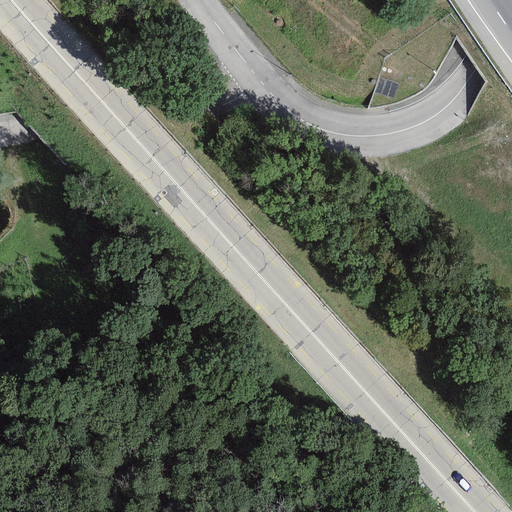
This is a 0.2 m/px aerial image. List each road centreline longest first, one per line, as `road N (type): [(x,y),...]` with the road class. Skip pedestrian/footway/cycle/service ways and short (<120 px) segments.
road 1 (primary): [(471,511),(11,0)]
road 2 (unclassified): [(511,4),(447,107),(411,125),(341,127),(302,112),(259,79)]
road 3 (unclassified): [(259,79),(205,102),(26,124)]
